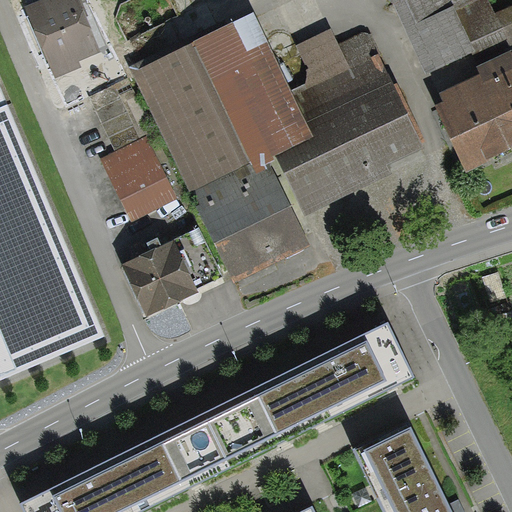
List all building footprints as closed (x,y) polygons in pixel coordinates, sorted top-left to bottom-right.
[(48,0),(24,10),(54,80),(104,59),(78,0),(48,0)] [(384,0),(395,9),(426,78),(476,55),(478,61),(511,46),(511,11),(495,19),(486,0),(384,0)] [(234,287),(312,250),(273,169),(280,166),(318,147),(293,94),(257,18),(133,76),(189,195),(193,193),(201,209),(198,211),(234,287)] [(350,68),(340,47),(332,31),(295,48),(312,86),(350,68)] [(389,171),(427,153),(372,37),(364,35),(340,47),(350,68),(312,86),(293,94),(318,147),(280,166),(305,219),(393,179),(389,171)] [(466,179),(511,157),(511,56),(476,72),(480,81),(441,99),(445,108),(435,112),(466,179)] [(129,79),(114,86),(140,140),(140,141),(147,138),(171,188),(180,183),(129,79)] [(140,140),(114,86),(89,98),(115,152),(140,140)] [(0,386),(106,342),(0,89),(0,386)] [(101,161),(132,224),(178,202),(171,188),(147,138),(140,141),(101,161)] [(123,269),(147,320),(198,297),(197,294),(224,282),(200,230),(171,244),(172,247),(162,251),(159,243),(146,249),(150,257),(123,269)] [(113,511),(416,365),(388,308),(366,319),(368,323),(53,476),(51,473),(19,489),(30,511),(113,511)] [(452,511),(411,428),(358,454),(386,511),(452,511)]
